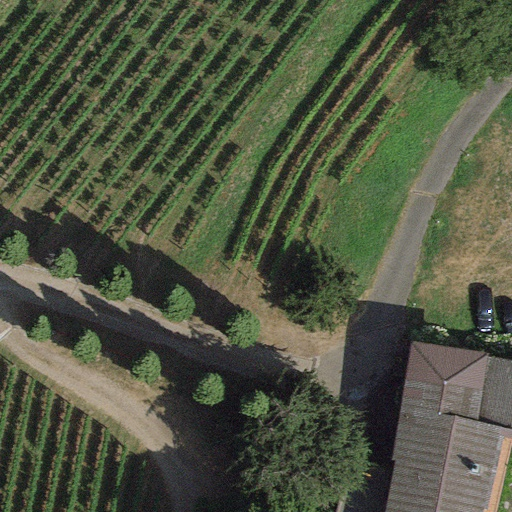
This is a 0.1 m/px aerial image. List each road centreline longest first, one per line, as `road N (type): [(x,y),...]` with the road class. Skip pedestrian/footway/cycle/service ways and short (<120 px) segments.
road 1 (track): [(0,279),(134,319),(221,370),(336,419)]
road 2 (track): [(190,511),(156,438),(0,318)]
